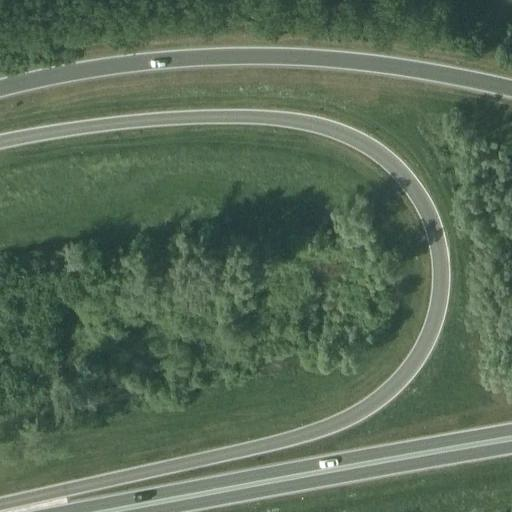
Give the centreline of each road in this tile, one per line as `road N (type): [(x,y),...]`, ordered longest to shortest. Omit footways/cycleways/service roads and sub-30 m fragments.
road 1 (trunk): [(0,143),(141,121),(275,120),(325,130),(366,148),(407,183),(427,214),(440,270),(437,309),(409,370),(349,419),(279,443),(0,505)]
road 2 (trunk): [(511,92),(395,69),(225,59),(126,66),(0,92)]
road 3 (trunk): [(118,511),(511,441)]
